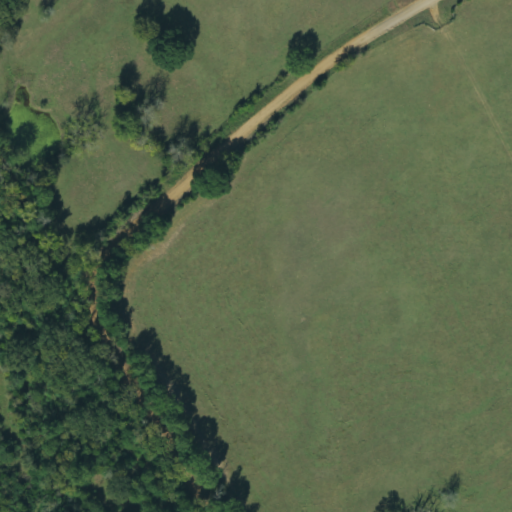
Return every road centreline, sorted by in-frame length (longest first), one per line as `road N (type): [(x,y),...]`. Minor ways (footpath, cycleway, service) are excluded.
road 1 (residential): [(204,511),(76,294),(82,273),(342,53),(432,0)]
road 2 (residential): [(432,0),(511,156)]
